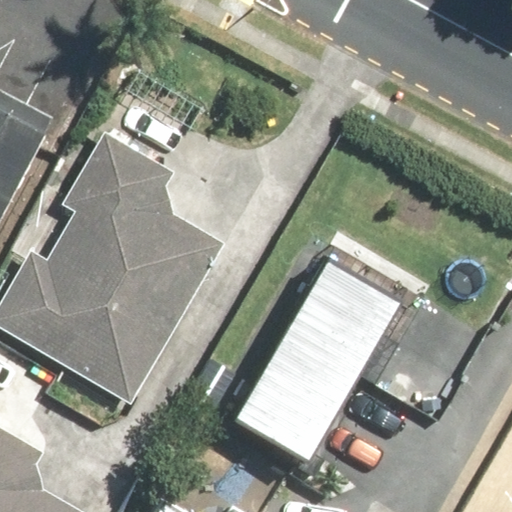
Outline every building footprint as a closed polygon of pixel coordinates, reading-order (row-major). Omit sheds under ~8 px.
[(0,225),(49,138),(0,110),(0,225)] [(0,320),(130,401),(228,242),(162,200),(183,166),(116,124),(66,204),(78,211),(49,257),(37,249),(0,309),(0,320)] [(491,339),(418,295),(426,281),(354,238),(249,415),(321,458),(371,374),(444,418),(491,339)] [(53,456),(0,423),(0,511),(86,511),(37,482),(53,456)] [(244,511),(242,510),(240,511),(184,511),(170,502),(163,511),(244,511)]
